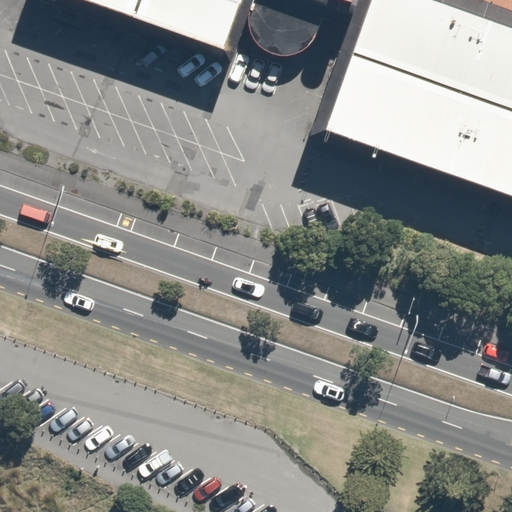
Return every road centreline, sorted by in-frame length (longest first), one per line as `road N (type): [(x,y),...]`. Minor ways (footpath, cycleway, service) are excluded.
road 1 (primary): [(0,196),(511,378)]
road 2 (primary): [(511,448),(0,271)]
